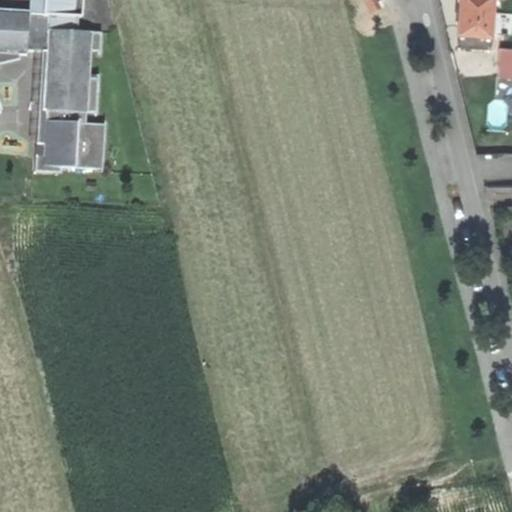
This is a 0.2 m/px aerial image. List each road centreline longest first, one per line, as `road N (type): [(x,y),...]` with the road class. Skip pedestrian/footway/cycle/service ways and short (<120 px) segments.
road 1 (residential): [(425,0),(511,345)]
road 2 (track): [(319,511),(511,459)]
